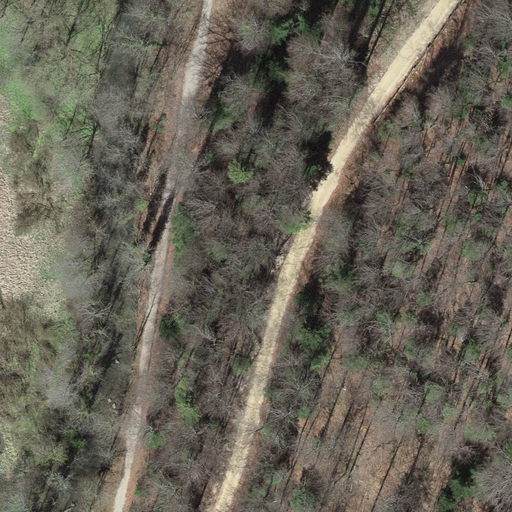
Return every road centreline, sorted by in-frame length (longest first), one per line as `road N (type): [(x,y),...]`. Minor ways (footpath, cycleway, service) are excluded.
road 1 (track): [(216,511),(249,426),(290,255),(370,107),(450,0)]
road 2 (track): [(207,0),(114,511)]
road 3 (track): [(402,511),(376,462),(305,223)]
